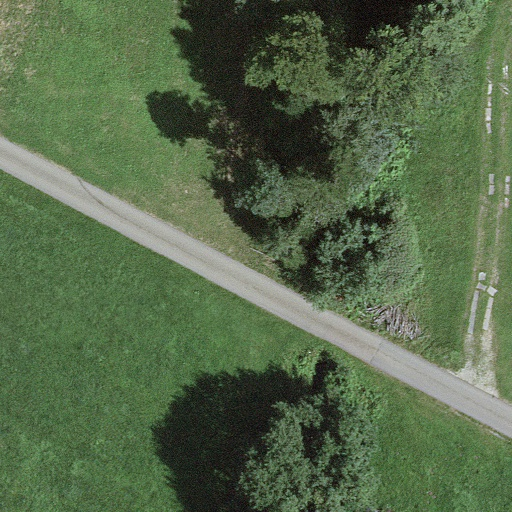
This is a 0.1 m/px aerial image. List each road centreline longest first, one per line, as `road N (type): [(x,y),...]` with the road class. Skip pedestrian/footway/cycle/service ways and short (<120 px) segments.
road 1 (unclassified): [(0,152),(511,426)]
road 2 (track): [(463,400),(511,0)]
